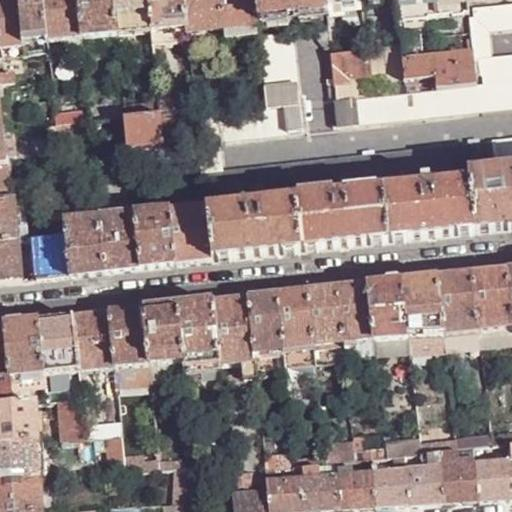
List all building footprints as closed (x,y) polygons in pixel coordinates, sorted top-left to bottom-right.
[(0,0),(0,30),(2,48),(26,46),(25,39),(20,0),(0,0)] [(20,0),(25,39),(48,37),(43,0),(20,0)] [(43,0),(48,37),(49,43),(84,39),(79,0),(43,0)] [(79,0),(84,39),(118,35),(114,0),(79,0)] [(114,0),(118,35),(153,31),(149,0),(114,0)] [(149,0),(153,31),(189,28),(186,0),(149,0)] [(186,0),(189,28),(190,35),(225,31),(222,0),(186,0)] [(222,0),(225,31),(260,28),(260,21),(257,0),(222,0)] [(257,0),(260,21),(329,14),(328,5),(327,0),(257,0)] [(398,0),(401,22),(471,14),(471,9),(469,0),(398,0)] [(511,108),(511,56),(495,58),(492,31),(511,29),(511,5),(476,9),(477,17),(472,18),(476,55),(478,77),(483,77),(485,78),(486,85),(479,86),(479,87),(440,91),(426,93),(422,93),(352,100),(339,102),(340,126),(511,108)] [(225,31),(227,43),(262,39),(261,36),(260,28),(225,31)] [(318,36),(325,45),(326,45),(333,44),(331,29),(317,30),(318,36)] [(305,130),(295,32),(261,36),(262,39),(270,111),(235,114),(199,119),(200,126),(208,197),(386,179),(472,169),(472,165),(505,161),(503,140),(226,170),(223,140),(305,130)] [(426,60),(423,34),(412,34),(403,36),(406,63),(426,60)] [(330,79),(337,78),(334,54),(333,44),(326,45),(330,79)] [(368,51),(334,54),(337,78),(337,83),(337,85),(350,83),(349,77),(371,74),(368,51)] [(406,63),(408,85),(438,82),(440,91),(479,87),(479,86),(478,77),(476,55),(426,60),(406,63)] [(0,89),(18,87),(17,74),(0,75),(0,89)] [(335,127),(340,126),(339,102),(337,85),(337,83),(331,83),(335,127)] [(339,102),(352,100),(350,83),(337,85),(339,102)] [(196,93),(160,97),(161,103),(162,116),(198,112),(196,93)] [(161,103),(125,106),(126,107),(127,120),(162,116),(161,103)] [(126,107),(125,106),(91,110),(91,112),(92,123),(127,120),(126,107)] [(92,123),(91,112),(56,115),(57,127),(92,123)] [(164,130),(200,126),(199,119),(198,112),(162,116),(164,130)] [(162,116),(127,120),(128,129),(130,149),(165,145),(164,130),(162,116)] [(92,123),(93,133),(128,129),(127,120),(92,123)] [(57,127),(58,137),(93,133),(92,123),(57,127)] [(16,131),(4,133),(9,168),(20,167),(16,131)] [(0,168),(9,168),(4,133),(0,133),(0,168)] [(505,161),(511,160),(511,138),(503,140),(505,161)] [(167,154),(165,145),(130,149),(131,158),(167,154)] [(50,153),(51,163),(61,162),(60,151),(50,153)] [(51,163),(47,164),(51,198),(57,198),(65,197),(61,162),(51,163)] [(0,203),(13,203),(9,168),(0,168),(0,203)] [(511,230),(511,175),(507,175),(506,172),(485,175),(485,178),(472,179),(473,184),(479,234),(508,231),(511,230)] [(473,184),(388,193),(393,244),(434,239),(479,234),(473,184)] [(388,193),(301,203),(306,254),(325,252),(377,246),(393,244),(388,193)] [(62,238),(69,237),(68,223),(65,197),(57,198),(62,238)] [(21,242),(31,241),(27,201),(17,202),(21,242)] [(0,244),(21,242),(17,202),(13,203),(0,203),(0,244)] [(301,203),(209,212),(215,263),(237,261),(290,255),(306,254),(301,203)] [(202,265),(215,263),(209,212),(209,207),(173,211),(178,268),(202,265)] [(173,211),(137,215),(143,271),(161,269),(178,268),(173,211)] [(128,273),(143,271),(137,215),(102,219),(108,275),(128,273)] [(102,219),(68,223),(69,237),(74,279),(93,277),(108,275),(102,219)] [(74,279),(69,237),(62,238),(35,241),(40,283),(74,279)] [(0,287),(26,284),(21,242),(0,244),(0,287)] [(482,332),(511,329),(511,288),(510,270),(495,272),(475,274),(482,332)] [(447,336),(482,332),(475,274),(453,277),(441,278),(447,336)] [(412,340),(447,336),(441,278),(421,280),(406,282),(412,340)] [(371,286),(377,343),(387,342),(412,340),(406,282),(383,284),(371,286)] [(347,346),(377,343),(371,286),(351,288),(341,289),(347,346)] [(337,347),(347,346),(341,289),(323,291),(311,292),(317,349),(337,347)] [(294,294),(282,296),(288,352),(317,349),(311,292),(294,294)] [(263,298),(252,299),(258,355),(288,352),(282,296),(263,298)] [(217,303),(224,367),(246,365),(247,381),(261,380),(258,355),(252,299),(231,301),(217,303)] [(196,305),(182,307),(188,365),(189,371),(224,367),(217,303),(196,305)] [(153,368),(188,365),(182,307),(160,309),(147,311),(153,368)] [(118,370),(153,368),(147,311),(126,313),(112,315),(118,370)] [(82,374),(118,370),(112,315),(88,318),(77,319),(82,374)] [(46,378),(82,374),(77,319),(58,321),(41,323),(46,378)] [(17,325),(7,326),(12,380),(46,378),(41,323),(17,325)] [(0,381),(2,381),(12,380),(7,326),(0,326),(0,381)] [(511,329),(482,332),(483,343),(511,339),(511,329)] [(447,336),(448,353),(484,350),(483,343),(482,332),(447,336)] [(414,356),(448,353),(447,336),(412,340),(414,356)] [(412,340),(387,342),(388,359),(414,356),(412,340)] [(317,349),(319,368),(339,367),(337,347),(317,349)] [(226,383),(224,367),(189,371),(191,387),(226,383)] [(153,368),(118,370),(120,384),(120,393),(156,390),(153,368)] [(120,384),(118,370),(82,374),(83,385),(83,388),(120,384)] [(82,374),(46,378),(48,389),(83,385),(82,374)] [(0,410),(15,409),(13,389),(3,390),(2,381),(0,381),(0,410)] [(64,442),(89,441),(86,412),(85,403),(60,405),(64,442)] [(0,447),(42,444),(39,407),(15,409),(0,410),(0,447)] [(125,438),(125,430),(109,431),(95,432),(93,417),(93,412),(86,412),(89,441),(109,439),(125,438)] [(95,432),(109,431),(108,425),(105,425),(104,420),(101,420),(101,416),(93,417),(95,432)] [(511,435),(493,438),(495,446),(496,446),(511,445),(511,444),(511,435)] [(113,475),(129,474),(128,465),(125,438),(109,439),(113,475)] [(458,442),(458,450),(471,449),(477,449),(483,448),(495,446),(493,438),(458,442)] [(458,442),(423,445),(424,454),(430,454),(444,452),(458,450),(458,442)] [(42,444),(0,447),(0,482),(45,479),(42,444)] [(388,450),(389,459),(409,456),(424,454),(423,445),(388,450)] [(496,446),(497,461),(511,459),(511,449),(511,445),(496,446)] [(389,459),(388,450),(359,453),(360,462),(369,460),(375,460),(389,459)] [(430,454),(432,467),(445,466),(444,452),(430,454)] [(328,456),(329,465),(341,464),(348,463),(360,462),(359,453),(328,456)] [(328,456),(300,460),(301,468),(306,468),(329,465),(328,456)] [(300,460),(300,457),(289,459),(290,470),(298,469),(301,468),(300,460)] [(511,498),(511,459),(497,461),(479,463),(483,501),(511,498)] [(199,460),(163,462),(164,472),(177,471),(190,469),(199,469),(199,460)] [(270,461),(270,472),(280,471),(284,470),(283,460),(270,461)] [(163,462),(128,465),(129,474),(164,472),(163,462)] [(483,501),(479,463),(445,466),(449,503),(483,501)] [(432,467),(411,469),(415,505),(449,503),(445,466),(432,467)] [(174,505),(187,504),(189,481),(190,469),(177,471),(174,505)] [(202,480),(201,469),(199,469),(190,469),(189,481),(202,480)] [(411,469),(377,472),(380,507),(415,505),(411,469)] [(282,480),(280,471),(270,472),(272,481),(282,480)] [(251,472),(235,473),(237,486),(252,485),(251,472)] [(347,474),(342,475),(345,509),(380,507),(377,472),(371,472),(347,474)] [(309,511),(345,509),(342,475),(307,478),(309,511)] [(294,511),(309,511),(307,478),(282,480),(272,481),(273,490),(275,511),(294,511)] [(47,511),(45,479),(0,482),(0,511),(47,511)] [(275,511),(273,490),(237,493),(239,511),(275,511)]
